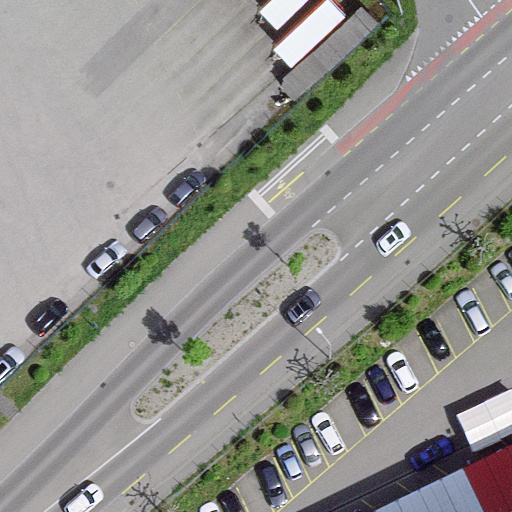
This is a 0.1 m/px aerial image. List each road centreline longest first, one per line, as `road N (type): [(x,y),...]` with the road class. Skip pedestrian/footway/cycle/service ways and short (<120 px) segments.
road 1 (primary): [(39,511),(171,399),(511,77)]
road 2 (unknown): [(311,511),(511,384)]
